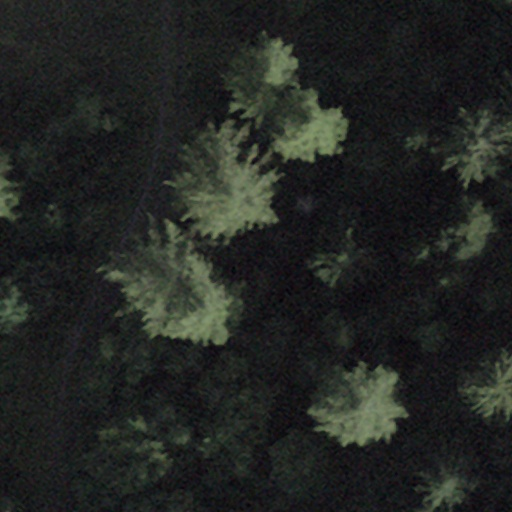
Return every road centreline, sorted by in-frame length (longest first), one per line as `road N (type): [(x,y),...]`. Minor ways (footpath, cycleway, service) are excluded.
road 1 (track): [(62,511),(85,343),(174,89),(183,0)]
road 2 (track): [(511,317),(302,511)]
